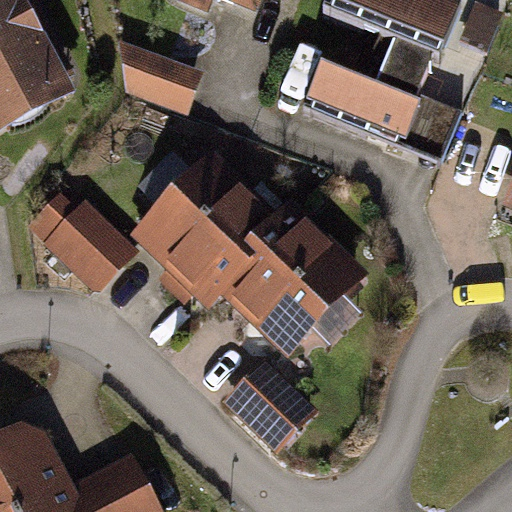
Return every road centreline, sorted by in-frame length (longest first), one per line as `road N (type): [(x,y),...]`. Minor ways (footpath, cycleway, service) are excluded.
road 1 (residential): [(0,312),(33,304),(92,319),(273,489),(313,511)]
road 2 (residential): [(511,303),(498,298),(455,308),(433,340),(392,471)]
